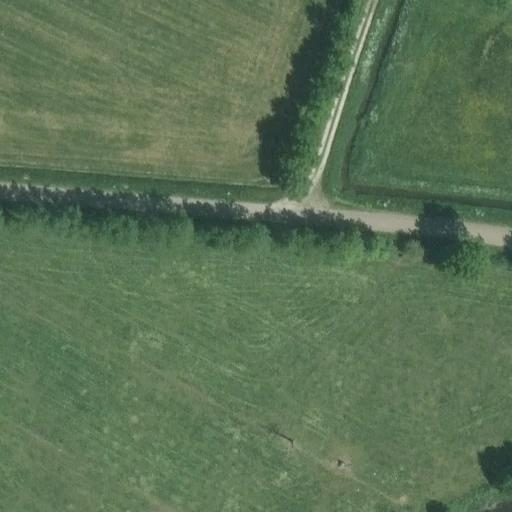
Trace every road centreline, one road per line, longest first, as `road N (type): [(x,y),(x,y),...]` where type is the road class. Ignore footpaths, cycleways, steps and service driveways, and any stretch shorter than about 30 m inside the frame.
road 1 (unclassified): [(511,238),(0,189)]
road 2 (track): [(301,214),(372,0)]
